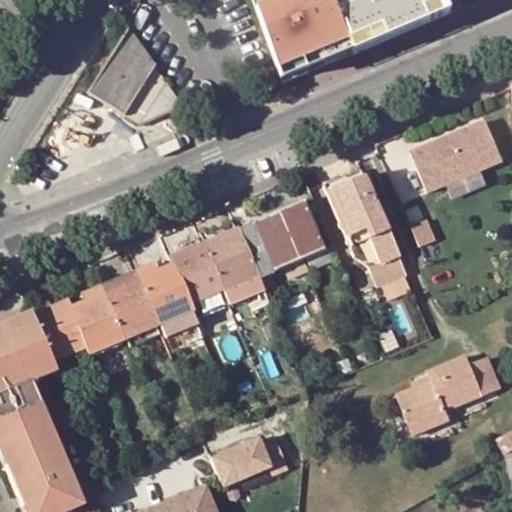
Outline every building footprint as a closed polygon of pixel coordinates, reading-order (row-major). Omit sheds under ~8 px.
[(332,0),(253,0),(252,0),(257,12),(282,82),(353,53),(332,0)] [(332,0),(353,53),(443,14),(440,5),(455,0),(332,0)] [(184,106),(131,31),(90,95),(127,121),(138,128),(184,106)] [(485,123),(410,155),(427,194),(502,162),(485,123)] [(345,173),(324,182),(346,236),(384,221),(364,173),(348,179),(345,173)] [(323,247),(303,200),(239,227),(258,272),(271,267),(272,269),(323,247)] [(371,249),(378,264),(368,268),(376,286),(406,274),(384,221),(346,236),(354,256),(362,253),(371,249)] [(427,226),(414,232),(419,246),(433,240),(427,226)] [(204,242),(224,287),(258,272),(239,227),(204,242)] [(172,264),(188,302),(224,287),(204,242),(201,243),(198,236),(182,243),(185,250),(169,257),(172,264)] [(362,253),(368,268),(378,264),(371,249),(362,253)] [(134,272),(157,323),(178,315),(192,309),(188,302),(172,264),(157,271),(154,263),(134,272)] [(100,286),(122,338),(127,336),(153,325),(157,323),(134,272),(100,286)] [(224,287),(231,305),(266,291),(258,272),(224,287)] [(122,338),(100,286),(81,294),(84,300),(69,307),(86,346),(88,352),(122,338)] [(387,300),(401,342),(418,336),(404,295),(387,300)] [(31,315),(51,361),(86,346),(69,307),(66,300),(50,307),(46,300),(28,308),(31,315)] [(203,334),(192,309),(178,315),(183,325),(190,340),(203,334)] [(0,437),(3,444),(11,465),(4,467),(22,510),(29,507),(31,511),(68,511),(81,507),(47,427),(30,386),(57,374),(51,361),(31,315),(18,319),(0,326),(0,437)] [(157,323),(161,334),(183,325),(178,315),(157,323)] [(153,325),(127,336),(131,344),(157,334),(153,325)] [(367,353),(365,349),(353,353),(359,365),(374,359),(371,351),(367,353)] [(352,368),(347,356),(335,361),(340,373),(352,368)] [(414,384),(415,389),(396,397),(413,437),(449,422),(445,413),(500,390),(487,360),(469,367),(465,357),(427,373),(429,378),(414,384)] [(100,378),(104,388),(115,383),(111,373),(100,378)] [(276,403),(284,399),(273,375),(265,379),(276,403)] [(505,454),(511,449),(511,427),(494,437),(504,454),(505,454)] [(260,445),(257,437),(212,457),(224,485),(268,465),(273,476),(288,469),(275,438),(260,445)] [(11,465),(3,444),(0,445),(0,458),(4,467),(11,465)] [(132,511),(217,511),(204,479),(132,511)]
